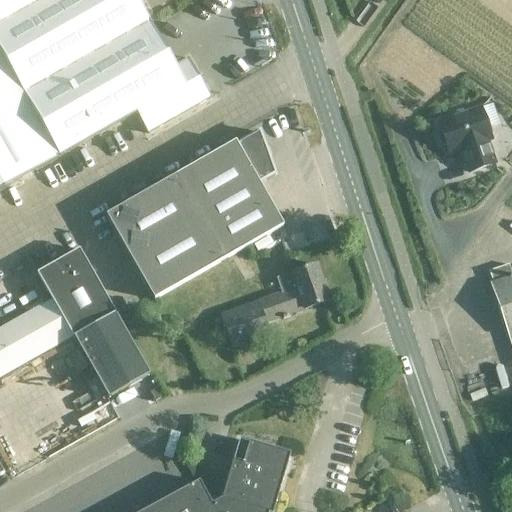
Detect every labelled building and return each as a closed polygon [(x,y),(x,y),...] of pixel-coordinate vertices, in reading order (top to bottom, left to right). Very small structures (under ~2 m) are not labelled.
[(0,0),(0,24),(42,0),(0,0)] [(42,0),(0,24),(0,76),(13,99),(148,22),(135,0),(42,0)] [(173,67),(148,22),(13,99),(49,162),(135,113),(147,135),(210,98),(188,59),(173,67)] [(0,189),(49,162),(13,99),(0,76),(0,189)] [(437,134),(441,145),(446,146),(449,154),(461,150),(469,173),(494,164),(487,141),(491,140),(480,108),(464,113),(461,111),(454,113),(453,117),(438,123),(440,131),(437,134)] [(199,217),(223,260),(282,228),(258,185),(274,176),(259,134),(237,146),(235,143),(175,176),(199,217)] [(128,258),(199,217),(175,176),(104,215),(128,258)] [(511,190),(503,203),(511,209),(511,190)] [(151,300),(223,260),(199,217),(128,258),(151,300)] [(36,274),(51,300),(72,338),(115,314),(93,276),(78,250),(36,274)] [(219,314),(231,348),(269,336),(265,322),(328,301),(315,264),(289,274),(290,275),(276,279),(280,292),(219,314)] [(492,283),(489,284),(507,337),(511,349),(511,275),(511,276),(508,265),(488,272),(492,283)] [(0,379),(72,338),(51,300),(0,329),(0,379)] [(115,314),(72,338),(108,399),(149,375),(115,314)] [(232,461),(221,499),(211,505),(198,482),(143,511),(272,511),(289,454),(249,442),(238,440),(232,461)]
